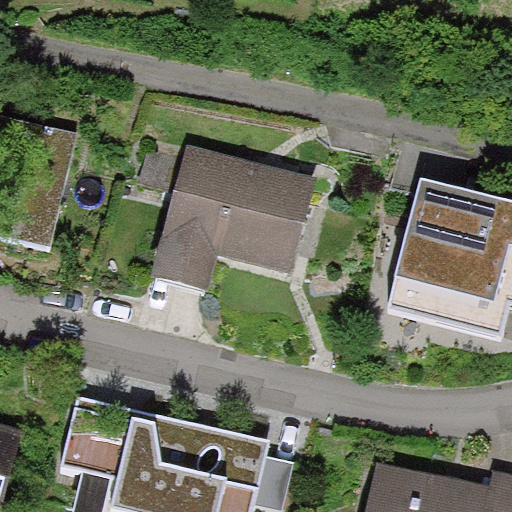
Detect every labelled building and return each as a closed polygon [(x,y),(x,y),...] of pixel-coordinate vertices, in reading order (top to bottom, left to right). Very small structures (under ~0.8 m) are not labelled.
[(0,238),(46,250),(72,146),(0,128),(0,238)] [(150,282),(205,296),(213,264),(293,284),(319,182),(185,148),(182,162),(145,153),(135,191),(170,200),(150,282)] [(498,344),(506,309),(511,310),(511,210),(423,188),(391,317),(498,344)] [(76,511),(255,511),(256,510),(264,511),(286,511),(297,469),(267,462),(270,449),(82,406),(66,476),(84,480),(76,511)] [(0,472),(16,420),(0,415),(0,472)] [(366,511),(511,511),(511,477),(490,472),(486,491),(377,467),(366,511)]
